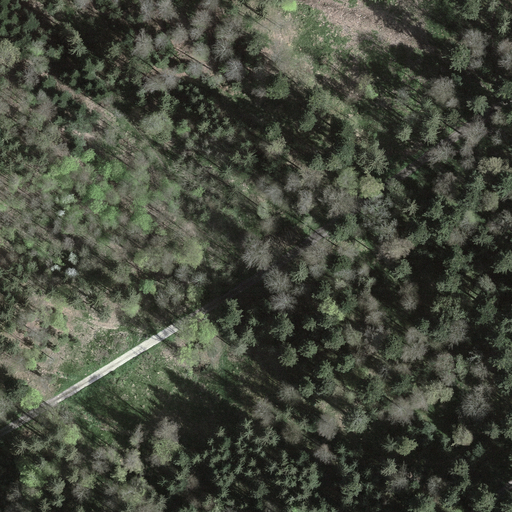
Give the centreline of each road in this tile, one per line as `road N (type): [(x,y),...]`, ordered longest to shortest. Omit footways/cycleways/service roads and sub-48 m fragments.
road 1 (track): [(511,100),(214,305),(0,435)]
road 2 (track): [(214,305),(195,217),(51,0)]
